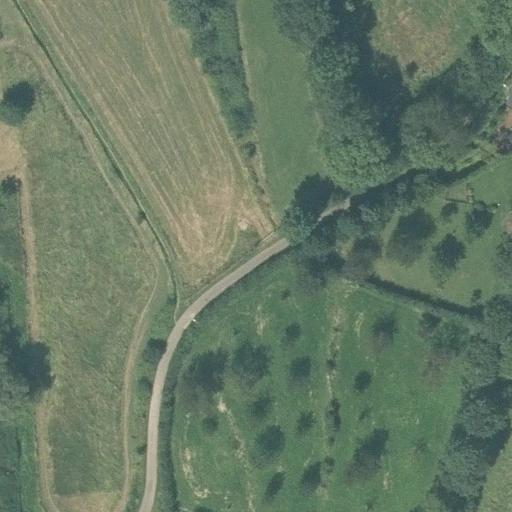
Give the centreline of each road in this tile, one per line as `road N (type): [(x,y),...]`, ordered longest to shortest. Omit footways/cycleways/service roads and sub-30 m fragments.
road 1 (unclassified): [(511,66),(411,164),(285,241),(185,321)]
road 2 (unclassified): [(145,511),(161,373),(185,321)]
